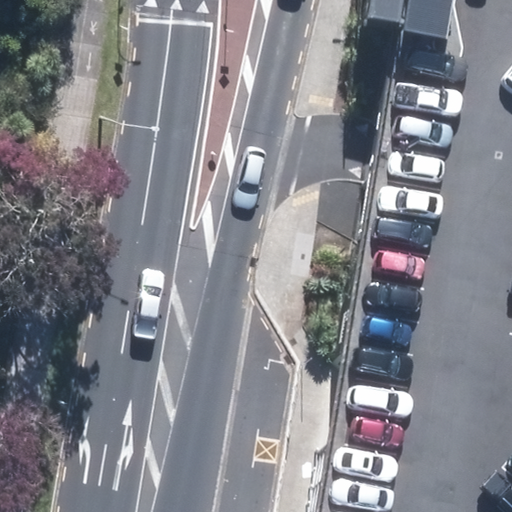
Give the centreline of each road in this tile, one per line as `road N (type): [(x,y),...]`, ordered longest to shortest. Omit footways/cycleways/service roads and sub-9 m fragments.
road 1 (secondary): [(293,0),(260,144),(182,327)]
road 2 (secondary): [(182,327),(157,124),(171,0)]
road 3 (secondary): [(182,327),(145,511)]
